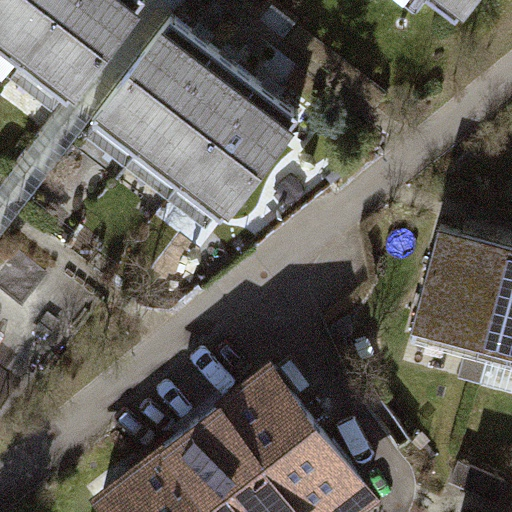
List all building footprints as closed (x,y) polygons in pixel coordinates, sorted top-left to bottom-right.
[(0,0),(0,55),(20,70),(72,0),(0,0)] [(132,7),(122,0),(72,0),(20,70),(62,101),(132,7)] [(413,0),(463,37),(490,0),(413,0)] [(204,71),(160,38),(86,134),(128,167),(204,71)] [(250,107),(204,71),(128,167),(176,204),(250,107)] [(216,234),(291,138),(250,107),(176,204),(216,234)] [(511,243),(511,240),(443,221),(411,329),(484,349),(511,243)] [(511,243),(484,349),(511,356),(511,243)] [(368,511),(385,499),(277,365),(158,461),(140,438),(82,485),(104,511),(368,511)]
